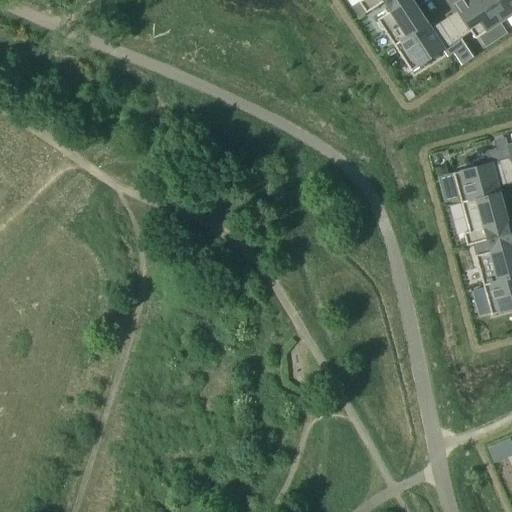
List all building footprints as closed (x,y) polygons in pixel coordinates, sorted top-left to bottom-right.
[(362,0),(360,2),(367,13),(384,2),(386,0),(362,0)] [(386,0),(384,2),(391,12),(378,20),(395,46),(429,24),(420,10),(418,12),(411,1),(413,0),(412,0),(386,0)] [(464,37),(472,32),(476,39),(503,21),(488,0),(462,0),(454,5),(458,11),(450,16),(464,37)] [(511,0),(488,0),(503,21),(511,15),(511,0)] [(429,24),(395,46),(412,71),(464,37),(450,16),(432,28),(429,24)] [(490,163),(511,158),(509,145),(496,149),(487,151),(490,163)] [(499,187),(511,183),(511,158),(490,163),(454,173),(462,203),(500,192),(499,187)] [(500,192),(462,203),(470,232),(464,233),(468,246),(488,240),(511,234),(508,220),(506,220),(502,208),(505,208),(500,192)] [(476,256),(484,285),(511,277),(511,234),(488,240),(491,252),(476,256)] [(511,277),(484,285),(492,315),(511,309),(511,277)] [(488,462),(510,453),(505,440),(483,448),(488,462)]
